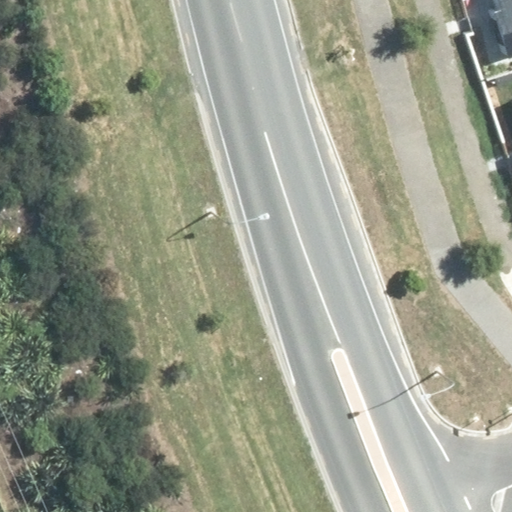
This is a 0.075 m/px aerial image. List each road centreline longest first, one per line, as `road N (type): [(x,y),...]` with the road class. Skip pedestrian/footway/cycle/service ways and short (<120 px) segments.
road 1 (tertiary): [(279,112),(348,240),(452,511)]
road 2 (tertiary): [(375,511),(281,250),(279,112)]
